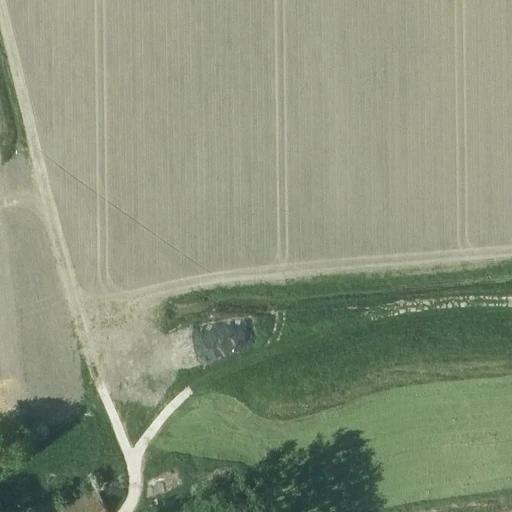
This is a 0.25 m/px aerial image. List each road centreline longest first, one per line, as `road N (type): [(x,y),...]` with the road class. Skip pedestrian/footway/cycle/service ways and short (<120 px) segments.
road 1 (track): [(125,511),(141,450),(203,388),(393,317),(511,305)]
road 2 (track): [(249,368),(279,330),(277,278),(294,234)]
